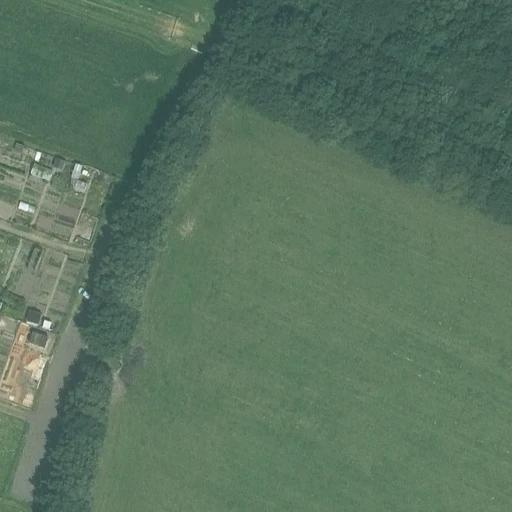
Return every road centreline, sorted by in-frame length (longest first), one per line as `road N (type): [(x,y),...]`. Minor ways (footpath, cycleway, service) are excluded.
road 1 (unclassified): [(40,511),(127,204),(244,0)]
road 2 (track): [(219,41),(511,168)]
